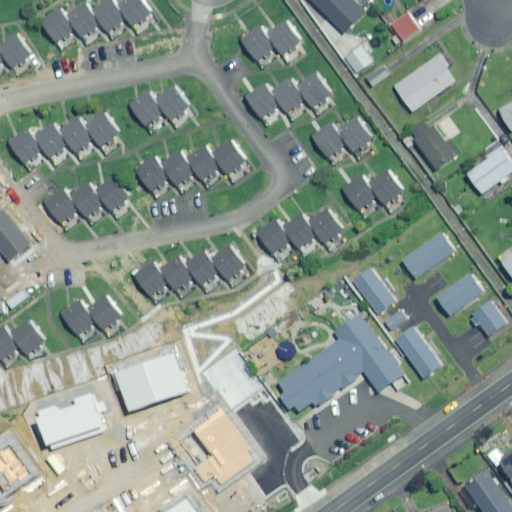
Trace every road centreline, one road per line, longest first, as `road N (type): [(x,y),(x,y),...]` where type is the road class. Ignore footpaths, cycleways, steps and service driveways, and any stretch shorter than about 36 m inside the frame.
road 1 (residential): [(0,182),(63,262),(184,244),(243,226),(282,204),(283,186)]
road 2 (tertiary): [(333,511),(511,383)]
road 3 (residential): [(203,79),(0,113)]
road 4 (residential): [(283,186),(203,79)]
